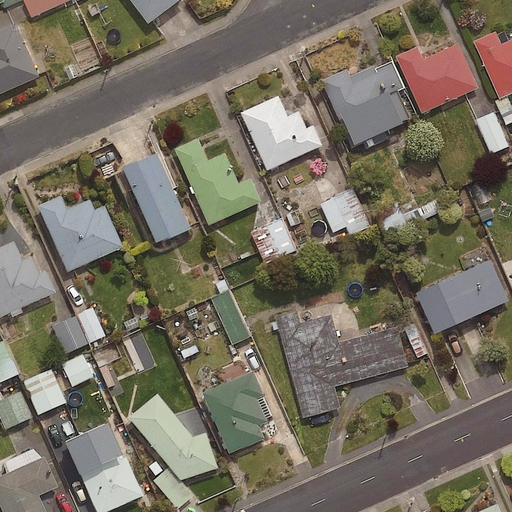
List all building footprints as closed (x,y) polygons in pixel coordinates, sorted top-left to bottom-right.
[(73,0),(31,0),(27,2),(34,18),(73,0)] [(129,0),(148,24),(179,0),(129,0)] [(17,20),(0,27),(0,91),(41,74),(17,20)] [(496,33),(474,42),(500,99),(511,93),(511,39),(501,45),(496,33)] [(417,47),(395,57),(422,115),(479,89),(458,43),(423,59),(417,47)] [(347,71),(323,82),(353,147),(412,120),(399,91),(405,89),(393,61),(374,70),(373,67),(350,77),(347,71)] [(281,94),(244,110),(269,168),(325,143),(316,122),(309,125),(302,109),(290,114),(281,94)] [(511,123),(511,105),(508,97),(498,103),(509,125),(511,123)] [(511,146),(496,113),(478,121),(494,154),(511,146)] [(201,136),(178,146),(211,222),(263,199),(253,176),(241,181),(227,150),(211,158),(201,136)] [(160,149),(121,166),(155,242),(194,225),(160,149)] [(372,226),(354,190),(323,206),(336,232),(349,226),(353,236),(372,226)] [(60,195),(37,206),(67,272),(123,247),(104,205),(94,209),(90,199),(67,210),(60,195)] [(414,203),(378,219),(387,239),(423,223),(414,203)] [(298,251),(284,219),(254,232),(268,264),(298,251)] [(13,242),(0,247),(0,316),(55,292),(46,270),(38,273),(31,256),(21,260),(13,242)] [(511,297),(494,257),(419,290),(438,331),(511,298),(511,297)] [(251,337),(231,292),(215,300),(235,345),(251,337)] [(299,308),(278,314),(305,415),(342,405),(337,384),(411,365),(400,324),(342,340),(334,312),(302,321),(299,308)] [(105,339),(94,312),(53,329),(64,356),(105,339)] [(0,385),(20,376),(5,343),(0,345),(0,385)] [(149,360),(142,343),(127,349),(135,366),(149,360)] [(94,378),(83,356),(62,365),(72,388),(94,378)] [(255,367),(200,392),(228,454),(267,436),(261,423),(269,419),(258,396),(266,392),(255,367)] [(66,405),(50,371),(23,383),(39,417),(66,405)] [(157,394),(128,418),(180,481),(218,468),(206,432),(192,437),(157,394)] [(32,420),(22,395),(0,404),(0,417),(5,431),(32,420)] [(106,424),(65,442),(96,511),(106,511),(142,496),(125,457),(122,458),(106,424)] [(44,457),(0,476),(0,505),(3,511),(45,511),(38,496),(58,487),(44,457)] [(504,511),(501,502),(477,511),(504,511)]
